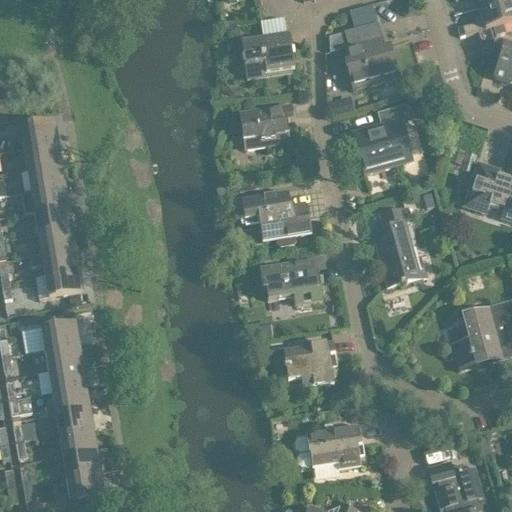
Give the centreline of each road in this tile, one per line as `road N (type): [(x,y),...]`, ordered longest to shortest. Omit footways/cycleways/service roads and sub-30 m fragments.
road 1 (residential): [(368,0),(329,9),(315,50),(364,341),(393,378),(443,407)]
road 2 (residential): [(511,124),(468,112),(437,0)]
road 3 (residential): [(398,511),(403,452),(443,407)]
